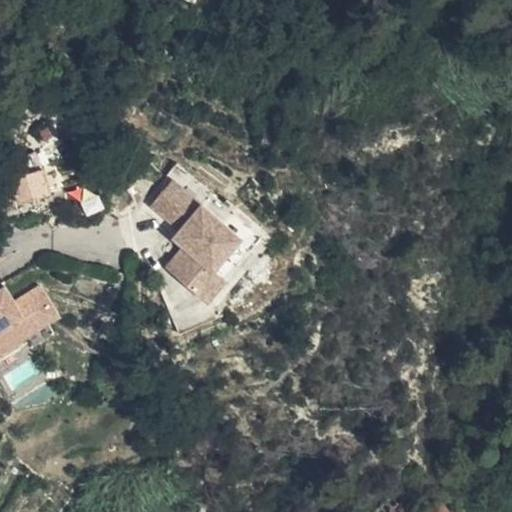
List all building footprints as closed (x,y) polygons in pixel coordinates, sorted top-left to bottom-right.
[(68,172),(65,165),(31,175),(41,201),(74,191),(73,188),(68,172)] [(171,178),(145,208),(185,242),(163,267),(205,304),(226,280),(216,272),(244,240),(171,178)] [(27,286),(0,303),(0,345),(30,326),(39,341),(48,335),(81,314),(62,284),(43,297),(46,301),(40,305),(37,300),(27,286)] [(30,326),(0,345),(0,365),(1,366),(39,341),(30,326)] [(460,473),(449,482),(431,463),(430,464),(423,469),(427,475),(385,509),(384,511),(453,511),(463,504),(472,488),(460,473)]
